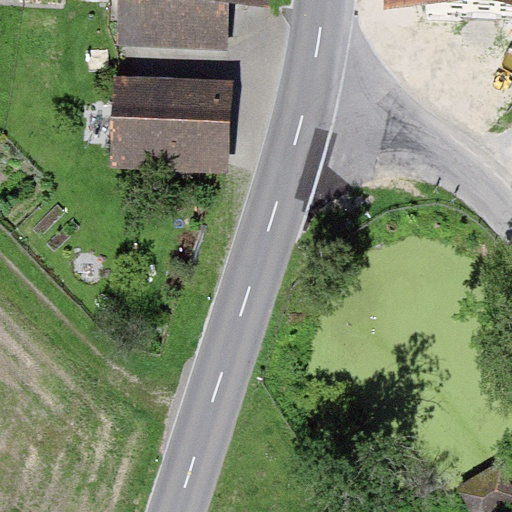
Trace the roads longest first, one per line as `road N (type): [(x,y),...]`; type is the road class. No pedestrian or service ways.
road 1 (tertiary): [(308,103),(176,511)]
road 2 (track): [(0,241),(201,437)]
road 3 (unclassified): [(308,103),(399,126),(511,208)]
